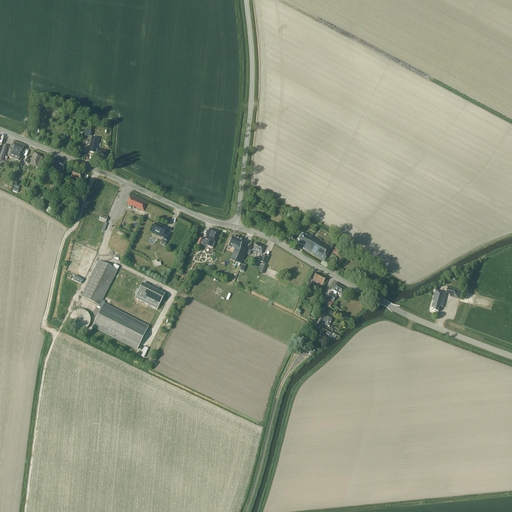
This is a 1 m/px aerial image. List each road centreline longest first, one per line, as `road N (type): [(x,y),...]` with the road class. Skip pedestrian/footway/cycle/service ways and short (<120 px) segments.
road 1 (tertiary): [(235,227),(0,129)]
road 2 (unclassified): [(235,227),(252,73),(245,0)]
road 3 (tertiary): [(511,357),(333,276)]
road 4 (track): [(96,169),(59,253),(44,322),(56,333)]
road 5 (residential): [(280,385),(333,276)]
